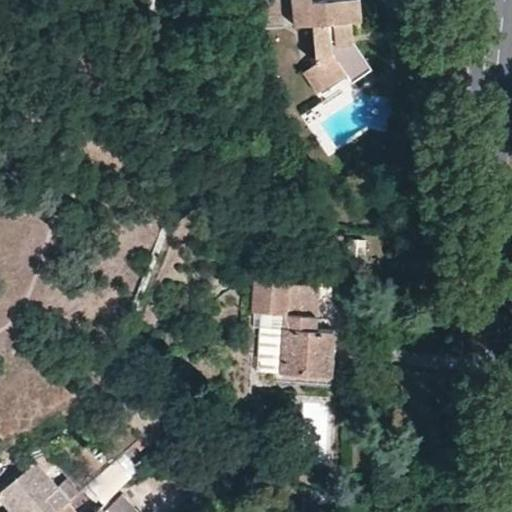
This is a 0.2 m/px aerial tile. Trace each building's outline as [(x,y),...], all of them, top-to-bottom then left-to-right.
[(278,0),(252,0),(254,17),(279,14),(278,0)] [(292,0),(295,25),(312,24),(317,61),(302,71),(317,90),(346,73),(351,80),(370,68),(354,42),(352,20),(361,19),(360,0),(292,0)] [(364,241),(350,240),(348,267),(363,267),(364,241)] [(289,270),(254,268),(252,312),(260,312),(284,314),(286,314),(287,298),(288,284),(289,270)] [(287,298),(317,300),(318,287),(288,284),(287,298)] [(316,317),(317,300),(287,298),(286,314),(316,317)] [(284,314),(260,312),(256,371),(280,371),(284,314)] [(316,330),(316,317),(286,314),(284,314),(280,371),(330,374),(333,332),(316,330)] [(114,457),(86,483),(103,501),(132,475),(114,457)] [(35,461),(0,491),(0,499),(2,502),(11,511),(54,511),(57,509),(46,497),(57,486),(35,461)] [(69,499),(57,486),(46,497),(57,509),(69,499)] [(141,511),(120,492),(107,506),(113,511),(141,511)] [(77,511),(69,499),(57,509),(54,511),(77,511)]
